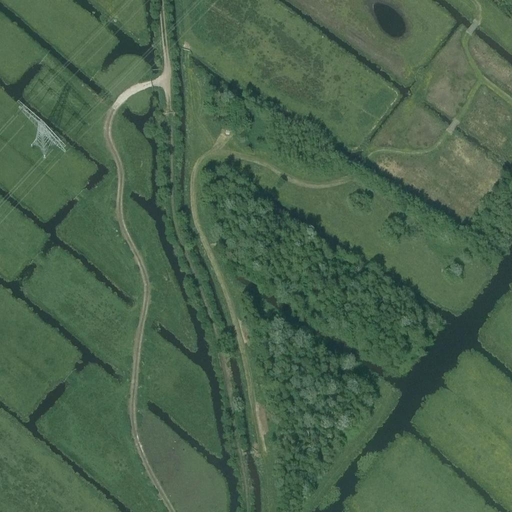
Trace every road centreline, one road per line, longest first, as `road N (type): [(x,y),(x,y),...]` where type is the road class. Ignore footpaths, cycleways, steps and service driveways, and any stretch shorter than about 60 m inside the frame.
road 1 (track): [(172,511),(133,432),(147,298),(120,223),(111,134),(111,113),(124,95),(167,82)]
road 2 (track): [(239,452),(214,326),(172,210),(159,0)]
